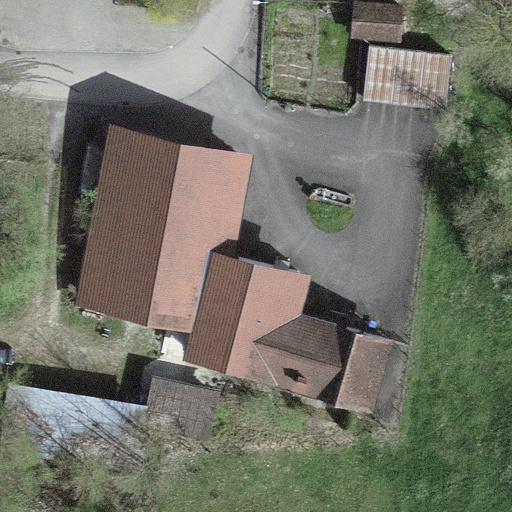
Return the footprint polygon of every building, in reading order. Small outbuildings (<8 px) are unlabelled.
[(359,3),(357,32),(397,35),(399,6),(359,3)] [(369,44),(363,97),(444,106),(450,53),(369,44)] [(234,328),(226,361),(303,383),(320,320),(288,310),(297,271),(223,254),(241,156),(117,129),(87,295),(234,328)] [(320,320),(303,383),(370,401),(385,338),(320,320)] [(149,406),(7,384),(0,428),(0,445),(136,469),(145,422),(204,437),(214,393),(154,380),(149,406)]
